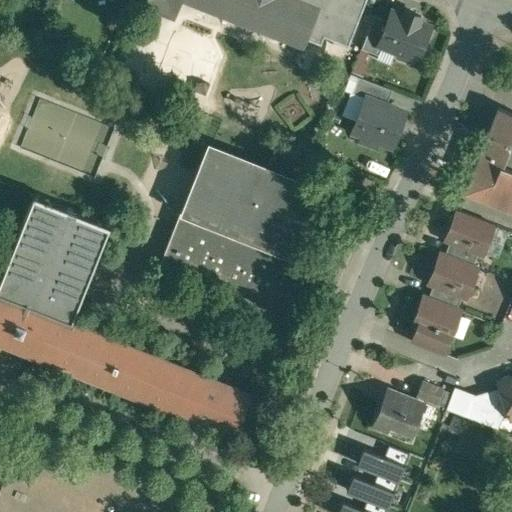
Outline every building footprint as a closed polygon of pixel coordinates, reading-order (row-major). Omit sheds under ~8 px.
[(148,0),(147,5),(174,16),(180,0),(189,0),(216,11),(215,13),(305,48),(309,38),(321,8),(318,7),(317,9),(295,0),(148,0)] [(295,0),(317,9),(318,7),(321,8),(309,38),(320,43),(323,35),(350,45),(367,0),(295,0)] [(406,9),(404,15),(392,10),(389,19),(379,43),(383,45),(397,50),(399,56),(412,61),(419,58),(431,25),(420,21),(422,15),(406,9)] [(376,14),(362,47),(379,54),(383,45),(379,43),(389,19),(376,14)] [(360,51),(355,71),(365,74),(370,53),(360,51)] [(393,88),(359,75),(353,91),(366,96),(367,95),(387,103),(393,88)] [(387,103),(367,95),(366,96),(354,130),(364,133),(361,140),(376,145),(378,139),(393,144),(406,110),(387,103)] [(511,110),(497,104),(464,189),(511,207),(511,110)] [(247,160),(232,154),(233,153),(230,151),(229,153),(215,147),(216,146),(212,145),(212,147),(213,148),(206,164),(205,164),(204,166),(205,166),(197,187),(196,187),(195,189),(196,189),(189,206),(188,206),(187,207),(296,250),(297,248),(295,247),(303,229),(304,230),(305,228),(303,228),(312,207),(313,207),(314,205),(313,205),(319,189),(321,189),(321,187),(319,186),(318,187),(303,181),(304,180),(301,179),(300,180),(286,175),(287,173),(284,173),(284,174),(267,168),(268,166),(266,165),(265,167),(249,160),(250,159),(247,158),(247,160)] [(251,391),(72,321),(110,225),(34,195),(0,281),(0,341),(2,338),(235,430),(251,391)] [(296,250),(187,207),(166,262),(255,297),(252,306),(257,308),(257,307),(280,317),(287,299),(288,299),(307,252),(297,248),(296,250)] [(493,222),(456,208),(445,238),(449,239),(477,250),(481,252),(493,222)] [(477,250),(449,239),(444,253),(472,264),(477,250)] [(444,253),(439,252),(428,281),(432,283),(460,293),(464,295),(476,266),(472,264),(444,253)] [(460,293),(432,283),(427,296),(455,307),(460,293)] [(427,296),(422,295),(412,323),(416,325),(444,335),(448,337),(459,308),(455,307),(427,296)] [(444,335),(416,325),(411,339),(438,349),(444,335)] [(511,376),(499,381),(502,389),(510,415),(511,414),(511,376)] [(443,388),(422,380),(417,393),(438,402),(443,388)] [(502,389),(474,396),(454,386),(447,406),(498,428),(503,417),(510,415),(502,389)] [(425,403),(387,388),(373,421),(388,427),(390,423),(413,432),(425,403)] [(384,455),(405,463),(409,452),(389,444),(384,455)] [(363,446),(357,463),(378,471),(398,479),(405,463),(384,455),(363,446)] [(374,481),(394,489),(398,479),(378,471),(374,481)] [(353,473),(346,489),(367,497),(388,506),(394,489),(374,481),(353,473)] [(363,507),(375,511),(385,511),(388,506),(367,497),(363,507)] [(342,499),(336,511),(375,511),(363,507),(342,499)]
